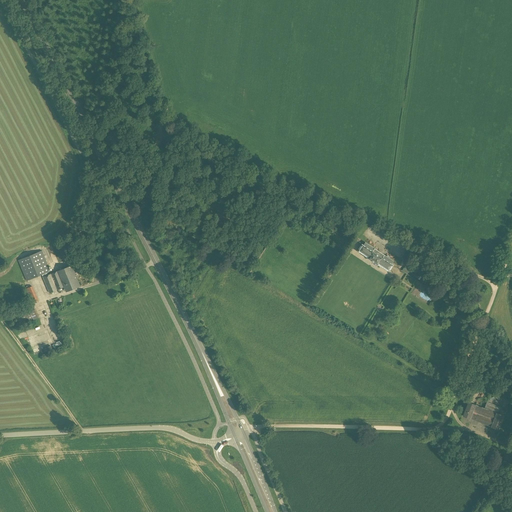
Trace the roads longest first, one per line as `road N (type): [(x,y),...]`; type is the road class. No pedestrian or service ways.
road 1 (primary): [(238,434),(21,0)]
road 2 (track): [(160,136),(178,133),(496,285)]
road 3 (unclassified): [(0,435),(164,427),(215,442)]
road 4 (track): [(130,199),(161,126),(130,0)]
road 5 (unclassified): [(435,428),(256,426),(238,434)]
road 6 (track): [(455,391),(511,247)]
